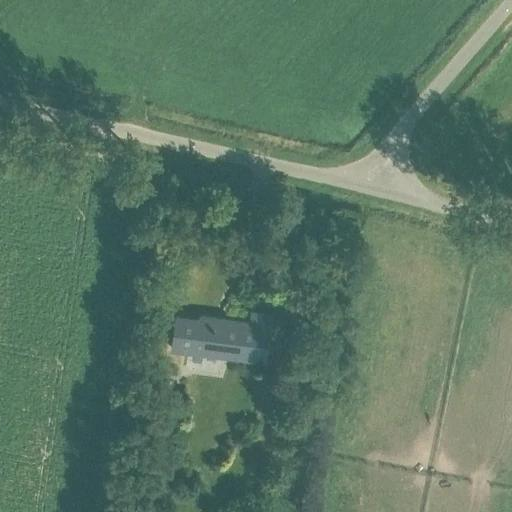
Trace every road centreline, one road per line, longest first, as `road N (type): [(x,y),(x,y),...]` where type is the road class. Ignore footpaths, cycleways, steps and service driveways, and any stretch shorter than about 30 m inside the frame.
road 1 (unclassified): [(366,187),(0,104)]
road 2 (unclassified): [(366,187),(402,131),(511,4)]
road 3 (unclassified): [(511,222),(366,187)]
